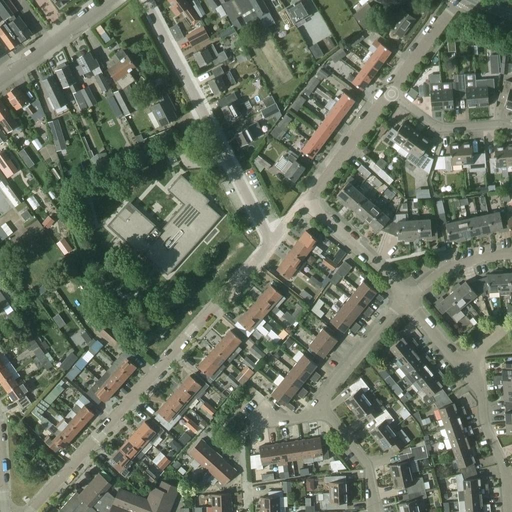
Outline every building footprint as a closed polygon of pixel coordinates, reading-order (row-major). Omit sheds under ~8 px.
[(0,0),(0,14),(4,21),(5,20),(13,14),(14,14),(5,1),(3,0),(0,0)] [(168,0),(173,6),(171,8),(176,15),(183,10),(189,18),(194,25),(200,20),(194,13),(184,0),(168,0)] [(209,0),(213,5),(211,6),(214,9),(221,4),(218,0),(209,0)] [(219,0),(237,30),(242,27),(237,18),(241,15),(247,25),(259,18),(248,0),(230,0),(227,2),(227,1),(228,0),(219,0)] [(262,0),(249,0),(259,17),(269,12),(262,0)] [(302,0),(300,0),(286,8),(295,24),(311,15),(302,0)] [(368,3),(353,15),(364,29),(379,17),(368,3)] [(402,37),(415,19),(402,10),(389,27),(402,37)] [(13,14),(5,20),(20,41),(31,33),(18,16),(16,18),(13,14)] [(0,35),(10,49),(19,42),(5,23),(0,25),(0,35)] [(104,42),(109,40),(101,24),(96,27),(104,42)] [(175,41),(183,36),(176,24),(168,28),(175,41)] [(233,26),(224,31),(227,36),(236,31),(233,26)] [(187,36),(193,47),(210,38),(204,27),(187,36)] [(365,38),(360,32),(354,36),(359,43),(365,38)] [(348,41),(353,47),(359,43),(354,36),(348,41)] [(207,48),(194,54),(200,66),(213,60),(215,64),(227,58),(228,58),(225,54),(224,51),(218,54),(216,50),(213,44),(207,48)] [(373,46),(370,50),(371,51),(374,54),(384,61),(391,51),(381,44),(378,49),(373,46)] [(123,89),(129,84),(135,80),(129,72),(136,67),(127,56),(122,49),(115,54),(121,60),(108,70),(116,81),(117,81),(123,89)] [(347,55),(342,49),(336,53),(341,59),(347,55)] [(247,51),(240,54),(243,60),(250,56),(247,51)] [(371,51),(364,61),(367,63),(377,71),(384,61),(374,54),(371,51)] [(103,92),(109,88),(102,73),(98,66),(97,66),(89,53),(78,59),(81,65),(76,67),(80,75),(91,69),(103,92)] [(330,57),(335,63),(341,59),(336,53),(330,57)] [(508,74),(508,64),(508,63),(508,56),(502,56),(502,63),(501,63),(500,74),(508,74)] [(69,85),(73,93),(79,90),(76,81),(68,65),(66,66),(64,63),(57,67),(57,70),(55,71),(63,87),(69,85)] [(377,71),(367,63),(360,73),(370,80),(377,71)] [(215,94),(236,83),(231,74),(226,77),(221,67),(212,71),(215,78),(208,82),(215,94)] [(329,75),(320,69),(315,77),(314,76),(310,82),(316,87),(320,81),(323,78),(325,79),(329,75)] [(370,80),(360,73),(353,82),(363,90),(370,80)] [(464,74),(458,75),(458,82),(459,94),(466,94),(467,108),(478,107),(476,80),(465,81),(464,74)] [(66,103),(64,100),(53,76),(42,81),(50,97),(47,98),(53,110),(66,103)] [(476,80),(478,107),(489,106),(488,92),(494,91),(493,79),(476,80)] [(502,92),(508,94),(504,108),(511,110),(511,82),(506,80),(502,92)] [(305,88),(312,92),(316,87),(310,82),(305,88)] [(458,82),(441,83),(443,110),(454,109),(453,95),(459,94),(458,82)] [(424,97),(431,96),(432,110),(443,110),(441,83),(423,84),(424,97)] [(135,110),(133,106),(140,103),(133,90),(132,90),(129,84),(123,89),(115,93),(126,115),(135,110)] [(97,103),(88,86),(80,90),(89,107),(97,103)] [(34,120),(36,123),(45,116),(38,99),(30,104),(19,90),(18,91),(15,87),(7,93),(10,97),(8,98),(16,110),(22,106),(25,109),(34,120)] [(408,93),(415,98),(418,93),(412,88),(408,93)] [(73,93),(77,103),(84,100),(80,90),(79,90),(73,93)] [(229,104),(222,107),(228,120),(240,114),(247,110),(247,109),(252,107),(248,100),(244,103),(244,102),(240,104),(234,92),(225,97),(229,104)] [(336,97),(334,100),(348,110),(355,100),(345,93),(340,100),(336,97)] [(153,105),(155,110),(163,125),(176,118),(171,109),(173,108),(166,94),(159,98),(160,101),(153,105)] [(264,99),(262,101),(266,108),(275,103),(271,96),(269,97),(264,99)] [(306,100),(300,96),(296,101),(302,106),(306,100)] [(332,99),(326,107),(330,111),(329,111),(331,112),(341,120),(348,110),(334,100),(332,99)] [(0,121),(7,132),(17,124),(0,100),(0,121)] [(291,107),(297,111),(302,106),(296,101),(291,107)] [(265,118),(279,111),(275,104),(261,111),(265,118)] [(123,114),(119,106),(112,109),(117,117),(123,114)] [(341,120),(331,112),(323,122),(334,129),(341,120)] [(292,119),(286,114),(281,120),(287,125),(292,119)] [(58,119),(48,122),(54,141),(57,150),(66,148),(64,138),(58,119)] [(270,133),(277,139),(287,125),(281,120),(277,125),(270,133)] [(248,127),(235,134),(242,146),(254,139),(251,133),(261,129),(257,122),(254,124),(248,127)] [(334,129),(323,122),(316,131),(326,139),(334,129)] [(391,130),(383,140),(389,144),(393,147),(396,143),(400,146),(413,129),(404,122),(396,133),(391,130)] [(171,128),(144,139),(141,134),(135,137),(137,142),(138,142),(141,148),(174,134),(171,128)] [(400,146),(397,150),(406,157),(409,152),(422,135),(413,129),(400,146)] [(326,139),(316,131),(309,141),(319,148),(326,139)] [(180,147),(191,142),(187,133),(176,137),(180,147)] [(409,152),(406,157),(414,163),(420,167),(427,157),(422,153),(431,142),(422,135),(409,152)] [(306,145),(302,151),(312,158),(319,148),(309,141),(307,139),(304,143),(306,145)] [(461,143),(462,164),(469,164),(469,169),(486,168),(485,155),(473,156),(472,142),(461,143)] [(462,164),(461,143),(450,144),(451,158),(445,159),(446,171),(452,171),(452,165),(462,164)] [(495,158),(489,158),(491,173),(502,172),(502,177),(508,177),(508,172),(507,166),(506,145),(495,146),(495,158)] [(23,149),(18,153),(22,158),(27,155),(23,149)] [(2,151),(0,152),(0,166),(8,177),(16,171),(2,151)] [(283,156),(275,166),(285,174),(294,181),(305,168),(296,161),(297,159),(290,154),(286,159),(283,156)] [(268,170),(271,165),(258,155),(255,160),(256,161),(254,163),(260,173),(264,167),(268,170)] [(369,166),(378,175),(389,185),(394,180),(382,170),(373,162),(369,166)] [(357,169),(367,178),(371,173),(362,165),(357,169)] [(245,193),(260,189),(255,169),(241,172),(243,179),(242,179),(245,193)] [(126,206),(109,225),(143,256),(145,254),(168,275),(221,215),(207,203),(210,200),(181,175),(168,190),(184,204),(161,230),(136,208),(133,212),(126,206)] [(347,181),(348,182),(337,195),(342,199),(340,201),(343,204),(357,189),(353,186),(357,181),(351,176),(347,181)] [(0,181),(4,187),(9,183),(5,178),(0,181)] [(22,202),(9,183),(5,186),(18,204),(22,202)] [(357,189),(343,204),(347,208),(349,205),(353,209),(365,196),(357,189)] [(416,197),(429,197),(429,189),(416,190),(416,197)] [(501,192),(503,202),(510,200),(508,190),(501,192)] [(31,196),(28,198),(32,208),(36,206),(31,196)] [(365,196),(353,209),(358,213),(356,216),(359,219),(373,204),(365,196)] [(464,205),(463,199),(459,200),(458,198),(452,199),(454,208),(464,205)] [(442,200),(436,202),(439,214),(445,213),(442,200)] [(373,204),(359,219),(363,222),(365,220),(370,224),(381,211),(373,204)] [(26,220),(31,216),(27,210),(22,214),(26,220)] [(388,219),(389,218),(381,211),(370,224),(374,228),(372,230),(376,233),(379,230),(389,233),(393,221),(388,219)] [(488,214),(492,231),(498,230),(499,233),(510,230),(506,216),(507,216),(506,211),(499,213),(499,212),(488,214)] [(393,221),(389,233),(398,236),(399,239),(405,238),(405,241),(410,241),(410,240),(408,221),(408,214),(395,214),(393,221)] [(478,216),(482,236),(487,235),(486,232),(492,231),(488,214),(478,216)] [(467,219),(471,236),(477,234),(478,237),(482,236),(478,216),(467,219)] [(437,226),(431,226),(430,219),(419,220),(420,237),(426,237),(427,241),(438,240),(437,226)] [(457,221),(461,240),(461,241),(466,240),(465,237),(471,236),(467,219),(457,221)] [(408,221),(410,240),(410,241),(414,241),(414,238),(420,237),(419,220),(408,221)] [(461,240),(457,221),(446,223),(450,240),(456,239),(457,242),(461,241),(461,240)] [(306,230),(299,240),(310,249),(310,250),(315,253),(316,253),(319,255),(322,250),(314,244),(317,240),(318,239),(306,230)] [(292,250),(303,258),(310,250),(310,249),(299,240),(292,250)] [(339,262),(345,251),(338,247),(332,258),(339,262)] [(285,260),(296,268),(303,258),(292,250),(285,260)] [(326,256),(322,262),(327,266),(329,263),(330,264),(333,261),(326,256)] [(296,268),(285,260),(277,270),(289,278),(296,268)] [(333,271),(337,265),(333,261),(330,264),(329,263),(327,266),(333,271)] [(345,261),(336,272),(344,278),(352,267),(345,261)] [(510,294),(510,290),(509,273),(503,273),(503,270),(498,271),(499,291),(500,291),(500,295),(510,294)] [(477,280),(481,292),(488,290),(489,292),(499,291),(498,271),(493,271),(494,274),(488,274),(488,277),(477,280)] [(308,282),(313,285),(315,282),(316,283),(318,281),(312,276),(308,282)] [(477,295),(476,293),(481,292),(477,280),(467,283),(466,281),(461,285),(459,283),(455,286),(468,302),(477,295)] [(315,282),(313,285),(319,289),(321,286),(323,284),(318,281),(316,283),(315,282)] [(376,292),(377,292),(363,281),(357,289),(370,300),(373,296),(381,302),(384,298),(376,292)] [(271,285),(263,294),(277,307),(281,303),(285,297),(282,294),(271,285)] [(468,302),(455,286),(452,289),(454,291),(449,295),(460,309),(468,302)] [(374,311),(366,304),(370,300),(357,289),(350,297),(371,314),(374,311)] [(299,295),(309,302),(312,297),(303,290),(299,295)] [(255,303),(266,313),(269,308),(275,314),(280,309),(277,307),(263,294),(255,303)] [(460,309),(449,295),(444,299),(442,297),(434,304),(442,314),(447,310),(451,315),(460,309)] [(360,311),(361,312),(368,317),(371,314),(350,297),(344,305),(357,316),(360,311)] [(319,299),(311,310),(321,318),(324,313),(319,309),(324,303),(319,299)] [(3,308),(9,304),(6,300),(0,304),(3,308)] [(247,312),(262,326),(266,321),(261,318),(266,313),(255,303),(247,312)] [(361,326),(353,320),(357,316),(344,305),(337,313),(358,330),(361,326)] [(293,317),(287,311),(283,316),(287,320),(289,318),(291,319),(293,317)] [(247,312),(239,321),(244,325),(252,333),(256,328),(265,336),(267,334),(269,332),(262,326),(247,312)] [(348,327),(355,333),(358,330),(337,313),(330,321),(344,332),(348,327)] [(90,323),(114,345),(121,338),(97,316),(90,323)] [(289,318),(287,320),(292,325),(297,320),(296,320),(293,317),(291,319),(289,318)] [(240,330),(248,337),(252,333),(244,325),(240,330)] [(316,337),(324,343),(325,341),(332,347),(338,340),(332,335),(334,332),(327,326),(325,329),(323,328),(316,337)] [(26,328),(20,332),(23,337),(30,333),(26,328)] [(267,334),(271,338),(274,336),(275,337),(277,335),(271,329),(269,332),(267,334)] [(237,345),(241,340),(231,330),(223,339),(233,349),(238,353),(242,349),(237,345)] [(81,335),(87,343),(91,340),(85,332),(81,335)] [(26,342),(33,337),(30,333),(23,337),(26,342)] [(385,353),(390,348),(401,339),(398,334),(381,348),(385,353)] [(277,335),(275,337),(274,336),(271,338),(276,343),(281,338),(277,335)] [(287,341),(284,343),(289,347),(294,341),(290,337),(289,338),(287,341)] [(324,343),(316,337),(309,345),(310,346),(308,350),(315,355),(317,352),(323,357),(329,350),(323,345),(324,343)] [(403,337),(401,339),(390,348),(397,356),(410,346),(403,337)] [(214,348),(225,358),(233,349),(223,339),(214,348)] [(103,345),(97,340),(94,344),(100,349),(103,345)] [(393,360),(400,368),(416,354),(413,349),(419,345),(416,341),(410,346),(397,356),(393,360)] [(90,348),(96,353),(100,349),(94,344),(90,348)] [(265,355),(254,344),(249,350),(261,360),(265,355)] [(40,347),(34,352),(37,356),(43,352),(40,347)] [(226,366),(221,362),(225,358),(214,348),(207,357),(222,371),(226,366)] [(127,349),(115,363),(129,375),(137,366),(131,361),(135,357),(127,349)] [(0,368),(10,361),(3,351),(0,353),(0,368)] [(48,352),(45,355),(43,352),(37,356),(44,366),(53,359),(48,352)] [(77,357),(72,353),(68,358),(73,363),(77,357)] [(416,354),(400,368),(406,375),(410,372),(429,357),(426,353),(420,358),(416,354)] [(313,370),(317,365),(304,354),(297,362),(318,379),(321,376),(313,370)] [(246,356),(242,362),(246,366),(249,363),(250,364),(253,361),(246,356)] [(88,363),(81,357),(78,361),(84,367),(88,363)] [(207,357),(198,366),(209,376),(214,380),(222,371),(207,357)] [(410,372),(406,375),(413,383),(429,369),(426,365),(432,360),(429,357),(410,372)] [(10,361),(0,368),(0,381),(1,382),(16,371),(10,361)] [(74,365),(80,371),(84,367),(78,361),(74,365)] [(252,370),(257,365),(253,361),(250,364),(249,363),(246,366),(252,370)] [(50,362),(44,366),(47,370),(53,366),(50,362)] [(307,377),(308,377),(315,383),(318,379),(297,362),(291,370),(304,381),(307,377)] [(504,369),(502,369),(503,375),(503,380),(511,379),(511,362),(511,363),(504,363),(504,369)] [(115,363),(107,371),(121,384),(129,375),(115,363)] [(388,363),(384,368),(390,374),(397,368),(394,365),(392,367),(388,363)] [(429,369),(413,383),(419,391),(423,388),(442,372),(439,369),(435,372),(433,373),(432,373),(429,369)] [(308,391),(300,385),(304,381),(291,370),(284,378),(305,395),(308,391)] [(18,384),(15,379),(20,376),(16,371),(1,382),(7,392),(18,384)] [(107,371),(99,380),(113,393),(121,384),(107,371)] [(442,372),(423,388),(427,394),(423,397),(423,399),(428,406),(434,402),(447,395),(441,387),(443,385),(439,381),(439,380),(445,376),(442,372)] [(191,375),(182,384),(197,398),(201,394),(205,389),(206,388),(208,385),(209,385),(200,377),(195,373),(192,376),(191,375)] [(230,374),(226,379),(230,383),(233,380),(234,382),(236,379),(230,374)] [(295,392),(295,393),(302,398),(305,395),(284,378),(278,386),(291,397),(295,392)] [(349,387),(354,393),(345,401),(352,410),(368,398),(364,393),(370,389),(361,378),(349,387)] [(24,379),(18,384),(7,392),(14,401),(16,400),(22,409),(31,403),(25,394),(31,389),(24,379)] [(236,388),(240,383),(236,379),(234,382),(233,380),(230,383),(236,388)] [(391,379),(387,382),(391,387),(395,384),(391,379)] [(511,379),(503,380),(503,384),(504,390),(511,389),(511,379)] [(64,389),(61,386),(65,382),(62,380),(52,391),(57,396),(64,389)] [(113,393),(99,380),(87,393),(98,403),(102,399),(105,401),(113,393)] [(397,383),(391,388),(394,391),(398,396),(403,391),(397,383)] [(189,407),(197,398),(182,384),(174,393),(189,407)] [(295,407),(287,401),(291,397),(278,386),(271,394),(284,405),(285,405),(292,411),(295,407)] [(57,396),(52,391),(44,400),(48,404),(49,405),(57,396)] [(174,393),(166,402),(177,412),(181,415),(189,407),(174,393)] [(447,395),(434,402),(439,408),(442,419),(458,413),(457,409),(455,403),(453,403),(447,395)] [(42,398),(34,407),(36,409),(41,414),(45,410),(44,409),(48,404),(44,400),(42,398)] [(377,398),(372,402),(368,398),(352,410),(360,419),(364,416),(369,422),(373,419),(386,409),(377,398)] [(210,409),(211,406),(206,401),(201,406),(206,410),(208,408),(210,409)] [(159,412),(155,417),(169,430),(181,415),(177,412),(166,402),(158,411),(159,412)] [(85,405),(81,409),(76,404),(72,409),(76,414),(86,422),(94,413),(85,405)] [(211,406),(210,409),(208,408),(206,410),(211,415),(216,410),(211,406)] [(34,407),(31,410),(38,417),(41,414),(36,409),(34,407)] [(404,418),(410,413),(405,408),(399,412),(404,418)] [(386,409),(373,419),(378,425),(370,432),(377,441),(393,429),(389,424),(394,420),(386,409)] [(446,428),(462,423),(460,417),(458,413),(442,419),(446,428)] [(69,422),(78,431),(86,422),(76,414),(69,422)] [(60,422),(55,426),(71,440),(78,431),(69,422),(68,423),(60,415),(56,419),(60,422)] [(194,426),(196,424),(190,419),(185,424),(190,428),(193,425),(194,426)] [(145,421),(137,431),(152,444),(165,430),(153,420),(149,425),(145,421)] [(462,423),(446,428),(449,438),(465,432),(464,428),(462,423)] [(49,436),(44,441),(55,451),(60,446),(63,449),(71,440),(61,431),(55,427),(52,424),(48,429),(52,432),(49,436)] [(196,424),(194,426),(193,425),(190,428),(195,433),(200,428),(196,424)] [(405,434),(402,429),(396,433),(393,429),(377,441),(385,450),(389,447),(394,453),(410,440),(405,434)] [(137,431),(129,440),(140,449),(139,450),(144,454),(152,444),(137,431)] [(184,445),(191,437),(185,432),(179,439),(184,445)] [(465,432),(449,438),(452,447),(468,442),(469,442),(467,436),(465,432)] [(320,438),(310,439),(313,461),(323,460),(330,459),(327,444),(322,445),(320,438)] [(193,466),(210,447),(201,439),(189,453),(195,459),(190,464),(193,466)] [(310,439),(300,441),(303,459),(303,463),(313,461),(310,439)] [(129,440),(121,449),(133,460),(136,462),(144,454),(139,450),(140,449),(129,440)] [(290,442),(292,460),(303,459),(300,441),(290,442)] [(292,460),(290,442),(280,444),(283,465),(288,465),(287,461),(292,460)] [(468,442),(452,447),(456,457),(472,451),(470,447),(469,442),(468,442)] [(270,445),(272,463),(278,462),(278,466),(283,465),(280,444),(270,445)] [(263,469),(262,465),(272,463),(270,445),(259,447),(260,454),(250,456),(251,469),(257,468),(257,470),(263,469)] [(428,450),(427,446),(426,445),(410,448),(411,453),(400,455),(401,461),(398,461),(398,462),(398,463),(390,465),(393,477),(412,473),(409,461),(428,457),(427,451),(428,450)] [(210,447),(193,466),(196,469),(201,464),(206,469),(219,455),(210,447)] [(131,472),(126,468),(133,460),(121,449),(113,458),(118,462),(114,467),(126,478),(131,472)] [(472,451),(456,457),(459,467),(461,474),(474,471),(472,463),(474,462),(476,462),(473,456),(472,451)] [(162,470),(171,461),(165,455),(156,465),(162,470)] [(219,455),(206,469),(212,474),(207,480),(210,482),(228,463),(219,455)] [(48,466),(39,458),(35,461),(44,469),(48,466)] [(341,459),(329,461),(331,472),(343,470),(341,459)] [(228,463),(210,482),(213,485),(218,480),(224,485),(237,471),(228,463)] [(150,475),(152,472),(147,467),(142,472),(146,477),(149,474),(150,475)] [(97,511),(90,506),(109,484),(94,471),(59,511),(97,511)] [(461,474),(455,475),(457,481),(458,491),(464,490),(481,489),(480,478),(478,478),(476,479),(474,471),(461,474)] [(149,474),(146,477),(153,483),(158,478),(152,472),(150,475),(149,474)] [(412,473),(393,477),(395,489),(403,487),(404,488),(405,489),(407,489),(408,494),(423,491),(425,490),(422,477),(413,479),(412,473)] [(184,477),(183,478),(189,483),(189,482),(192,479),(186,474),(184,477)] [(325,483),(329,483),(330,493),(348,492),(348,481),(346,482),(346,476),(325,477),(325,483)] [(168,511),(179,487),(160,480),(157,488),(151,485),(146,499),(116,487),(105,511),(168,511)] [(464,490),(458,491),(459,501),(465,501),(482,499),(482,493),(481,489),(464,490)] [(268,497),(261,497),(261,508),(280,507),(279,507),(287,507),(287,497),(283,497),(283,490),(268,491),(268,497)] [(423,491),(408,494),(409,500),(407,500),(406,501),(406,502),(398,504),(400,511),(418,511),(420,511),(418,500),(422,500),(421,495),(424,495),(423,491)] [(323,500),(321,500),(322,510),(344,509),(344,503),(347,503),(348,503),(348,492),(330,493),(323,493),(323,500)] [(212,507),(231,506),(231,494),(212,494),(212,507)] [(465,501),(459,501),(460,511),(483,509),(485,509),(490,509),(490,504),(483,505),(482,499),(465,501)]
